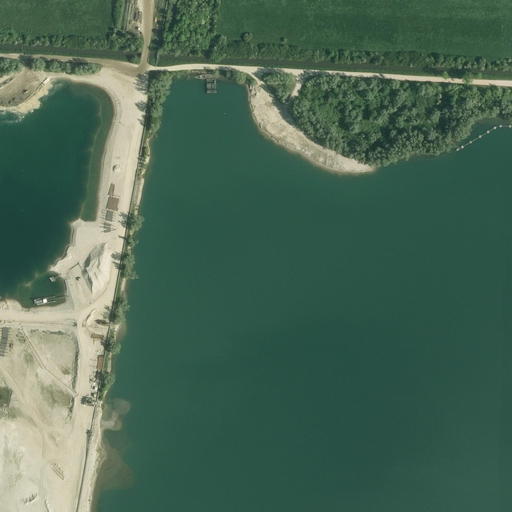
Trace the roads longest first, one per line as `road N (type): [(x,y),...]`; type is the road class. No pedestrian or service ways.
road 1 (track): [(0,56),(511,83)]
road 2 (track): [(83,453),(143,67)]
